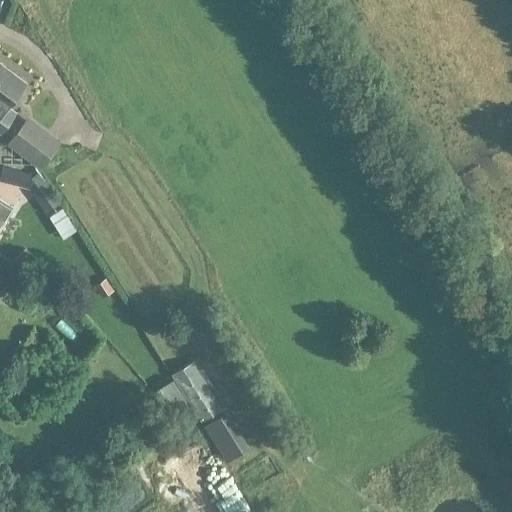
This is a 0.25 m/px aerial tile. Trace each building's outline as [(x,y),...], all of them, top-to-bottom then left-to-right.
[(0,130),(1,131),(15,113),(7,107),(25,83),(0,63),(0,130)] [(61,143),(28,118),(8,145),(41,169),(61,143)] [(78,158),(55,173),(94,233),(116,218),(78,158)] [(3,166),(0,176),(0,180),(30,188),(46,212),(60,203),(39,172),(35,175),(3,166)] [(0,228),(7,217),(12,209),(0,201),(0,228)] [(24,248),(7,267),(20,278),(37,260),(24,248)] [(114,289),(106,277),(94,285),(102,297),(114,289)] [(226,407),(196,359),(172,374),(202,422),(226,407)] [(192,408),(173,378),(155,390),(174,419),(192,408)] [(113,511),(146,511),(155,504),(140,487),(113,511)]
